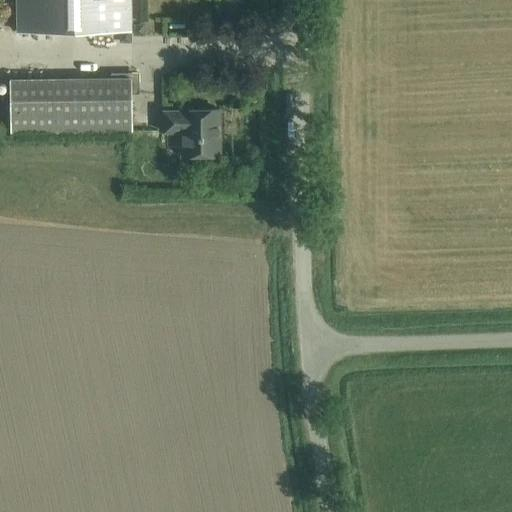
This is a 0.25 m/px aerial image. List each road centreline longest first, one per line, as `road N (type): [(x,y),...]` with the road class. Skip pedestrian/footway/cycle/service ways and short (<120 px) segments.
road 1 (unclassified): [(307,345),(297,0)]
road 2 (unclassified): [(511,339),(307,345)]
road 3 (unclassified): [(333,511),(307,345)]
